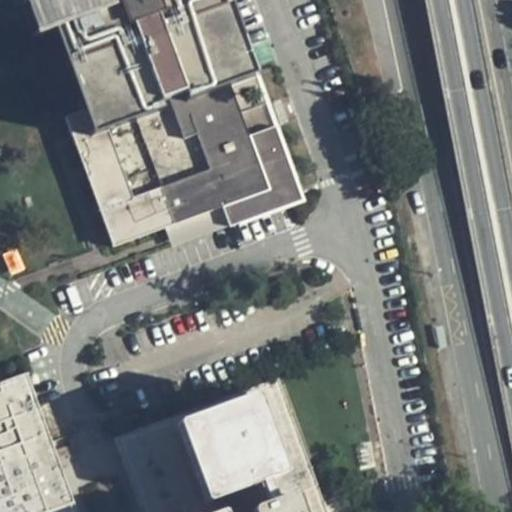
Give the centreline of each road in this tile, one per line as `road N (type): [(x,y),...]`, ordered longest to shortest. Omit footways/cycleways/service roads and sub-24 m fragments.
road 1 (primary): [(398,0),(500,511)]
road 2 (primary): [(436,0),(511,388)]
road 3 (primary): [(511,260),(460,0)]
